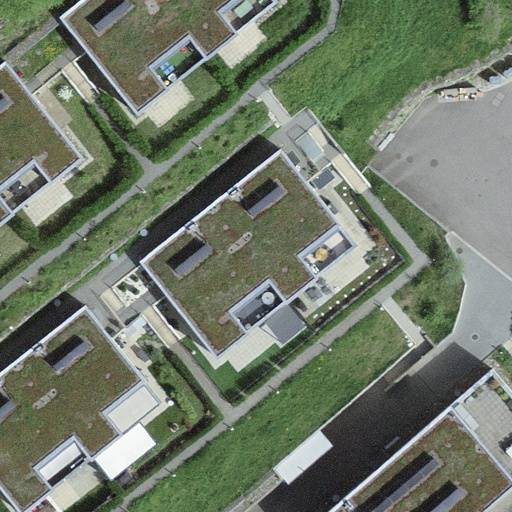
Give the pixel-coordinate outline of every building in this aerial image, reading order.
[(128,118),(266,6),(260,0),(80,0),(51,24),(74,53),(128,118)] [(4,62),(0,64),(0,230),(85,161),(26,89),(4,62)] [(218,357),(356,244),(307,185),(279,150),(141,262),(167,295),(218,357)] [(0,484),(22,511),(24,511),(162,401),(107,334),(85,307),(0,375),(0,484)] [(511,511),(511,394),(490,369),(409,438),(321,511),(511,511)]
